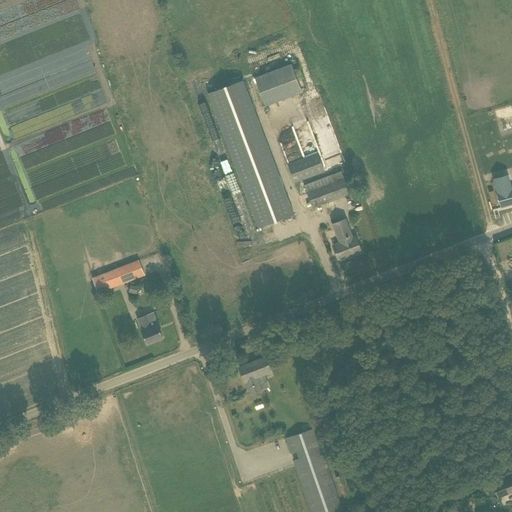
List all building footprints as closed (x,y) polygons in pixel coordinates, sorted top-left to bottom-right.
[(291,64),(255,78),(265,106),(302,93),(291,64)] [(208,94),(255,219),(259,228),(294,215),(290,206),(244,80),(208,94)] [(324,171),(324,170),(318,154),(288,166),(294,183),(324,171)] [(501,207),(511,204),(511,189),(508,175),(494,179),(501,207)] [(312,208),(350,194),(344,179),(307,193),(312,208)] [(333,246),(338,259),(348,255),(349,257),(362,252),(356,237),(353,238),(345,219),(333,224),(340,243),(333,246)] [(98,293),(118,285),(145,275),(139,259),(92,277),(98,293)] [(141,330),(147,344),(163,338),(158,325),(152,328),(147,315),(138,319),(142,329),(141,330)] [(257,377),(272,371),(266,357),(256,361),(256,363),(253,365),(252,363),(239,368),(244,382),(246,382),(250,394),(262,390),(257,377)] [(342,511),(314,429),(314,428),(313,429),(314,431),(288,440),(287,438),(286,438),(287,438),(292,453),(292,454),(297,452),(300,459),(294,460),(294,461),(312,511),(342,511)] [(511,478),(494,486),(498,497),(511,492),(511,478)]
